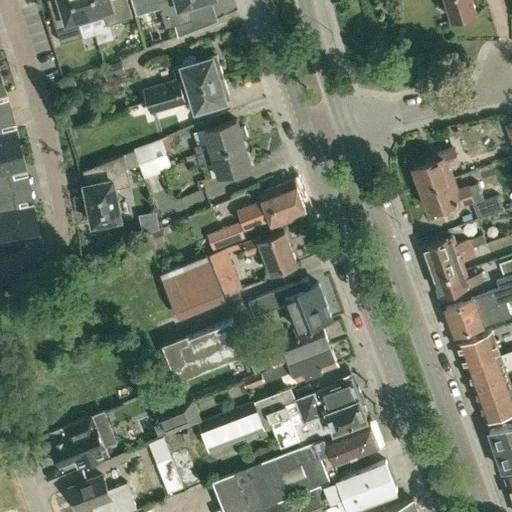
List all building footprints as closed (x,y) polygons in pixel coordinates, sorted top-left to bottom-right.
[(60,0),(64,12),(53,16),(61,43),(83,36),(79,24),(92,20),(85,0),(60,0)] [(85,0),(92,20),(104,16),(106,25),(133,17),(127,0),(85,0)] [(161,0),(158,1),(166,27),(193,19),(188,4),(200,0),(161,0)] [(446,0),(452,18),(475,11),(472,0),(446,0)] [(144,89),(147,101),(224,78),(221,69),(217,69),(213,56),(196,61),(194,56),(184,59),(181,63),(182,66),(174,68),(177,79),(144,89)] [(121,59),(102,66),(107,79),(125,71),(121,59)] [(224,78),(147,101),(151,113),(192,100),(196,110),(227,100),(224,91),(227,90),(224,78)] [(198,145),(197,146),(199,154),(245,142),(244,138),(249,137),(246,125),(240,126),(238,118),(207,127),(208,130),(195,134),(198,145)] [(0,153),(18,149),(14,129),(0,132),(0,153)] [(166,151),(162,139),(150,144),(154,155),(166,151)] [(245,142),(199,154),(202,164),(216,161),(219,174),(251,165),(245,142)] [(422,188),(452,177),(447,165),(458,161),(453,147),(427,156),(428,160),(414,166),(422,188)] [(7,173),(23,169),(18,149),(0,153),(0,192),(12,190),(7,173)] [(101,180),(85,183),(93,222),(95,222),(96,226),(111,223),(110,219),(121,217),(115,187),(130,184),(124,153),(98,164),(101,180)] [(160,172),(146,176),(151,191),(164,186),(160,172)] [(456,190),(452,177),(422,188),(430,209),(444,204),(446,208),(472,199),(468,186),(456,190)] [(262,200),(238,210),(245,228),(269,219),(272,225),(307,212),(294,178),(259,192),(262,200)] [(0,234),(1,242),(17,239),(15,229),(35,226),(31,205),(15,208),(12,190),(0,192),(0,234)] [(505,207),(499,193),(473,202),(478,216),(505,207)] [(140,212),(143,229),(159,226),(156,210),(140,212)] [(221,227),(228,244),(246,237),(239,220),(221,227)] [(242,243),(245,250),(246,254),(262,248),(272,272),(297,262),(284,230),(261,240),(259,236),(242,243)] [(430,261),(472,246),(469,238),(455,243),(452,234),(424,244),(430,261)] [(472,246),(430,261),(436,278),(464,268),(461,260),(475,255),(472,246)] [(511,257),(499,262),(503,273),(511,269),(511,257)] [(466,276),(464,268),(436,278),(442,295),(470,285),(469,284),(483,279),(481,272),(466,276)] [(504,299),(511,296),(511,273),(497,279),(500,287),(446,306),(455,333),(499,318),(495,303),(504,300),(504,299)] [(248,298),(254,314),(260,312),(261,313),(289,302),(299,329),(332,316),(319,282),(309,285),(306,278),(255,297),(254,296),(248,298)] [(246,352),(232,319),(163,346),(176,380),(246,352)] [(251,363),(254,373),(242,377),(242,378),(261,371),(330,344),(322,326),(268,347),(271,356),(258,361),(251,363)] [(466,365),(501,353),(492,329),(458,341),(466,365)] [(337,363),(330,344),(261,371),(265,380),(271,378),(293,370),(296,379),(337,363)] [(509,376),(501,353),(466,365),(475,389),(509,376)] [(242,378),(246,388),(265,380),(261,371),(255,373),(242,378)] [(509,376),(475,389),(485,418),(511,408),(511,383),(509,376)] [(254,399),(255,400),(199,422),(210,452),(258,433),(260,438),(268,435),(266,429),(273,426),(280,446),(297,440),(299,443),(367,417),(366,415),(368,412),(365,405),(362,404),(351,377),(296,399),(291,385),(254,399)] [(183,400),(175,381),(158,388),(166,408),(183,400)] [(190,398),(156,411),(165,433),(199,420),(190,398)] [(78,465),(108,454),(104,445),(117,440),(105,409),(62,425),(66,437),(52,442),(53,446),(50,450),(54,459),(59,460),(60,464),(75,458),(78,465)] [(281,452),(254,463),(235,470),(250,510),(340,475),(335,464),(339,462),(340,465),(347,462),(346,459),(351,457),(357,458),(363,455),(367,451),(381,446),(370,419),(326,437),(325,435),(294,447),(281,452)] [(490,429),(503,469),(511,465),(511,423),(506,423),(490,429)] [(168,434),(152,438),(165,489),(181,485),(168,434)] [(337,496),(339,501),(343,510),(397,488),(385,458),(252,511),(326,511),(323,502),(337,496)] [(108,489),(102,475),(69,488),(78,511),(94,505),(95,507),(99,509),(100,511),(126,511),(137,508),(127,481),(108,489)] [(377,511),(418,511),(413,498),(377,511)]
